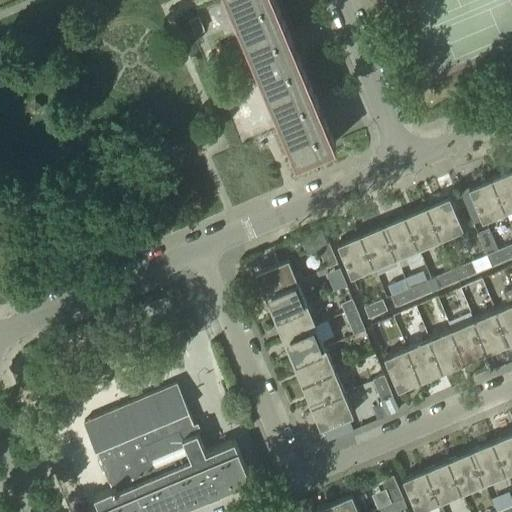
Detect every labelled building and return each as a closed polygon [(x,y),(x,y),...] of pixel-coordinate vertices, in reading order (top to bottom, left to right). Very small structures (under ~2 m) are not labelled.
[(274,0),(228,0),(295,160),(335,143),(274,0)] [(511,168),(490,177),(504,210),(511,206),(511,168)] [(490,177),(468,187),(481,219),(504,210),(490,177)] [(459,190),(448,195),(456,213),(467,209),(459,190)] [(426,204),(440,237),(443,246),(461,238),(457,230),(462,228),(456,213),(448,195),(426,204)] [(426,204),(404,214),(417,246),(419,251),(426,248),(424,243),(440,237),(426,204)] [(404,214),(381,223),(395,256),(417,246),(404,214)] [(381,223),(359,232),(373,265),(395,256),(381,223)] [(487,226),(477,231),(486,254),(491,265),(511,255),(511,242),(497,249),(493,239),(487,226)] [(320,229),(300,237),(307,255),(318,250),(326,267),(337,262),(328,240),(325,241),(320,229)] [(359,232),(337,242),(350,274),(373,265),(359,232)] [(486,254),(471,260),(476,271),(491,265),(486,254)] [(287,257),(255,270),(264,293),(297,279),(301,277),(297,269),(293,271),(287,257)] [(471,260),(434,276),(439,287),(476,271),(471,260)] [(315,284),(335,276),(332,269),(312,277),(315,284)] [(297,279),(264,293),(274,315),(306,301),(297,279)] [(427,279),(408,287),(390,294),(395,305),(432,290),(427,279)] [(508,303),(494,308),(508,341),(511,339),(511,287),(503,290),(508,303)] [(332,296),(321,305),(331,317),(342,309),(332,296)] [(352,298),(340,302),(353,334),(365,329),(352,298)] [(382,298),(363,305),(368,317),(386,309),(382,298)] [(306,301),(274,315),(283,337),(315,324),(306,301)] [(494,308),(472,318),(486,351),(508,341),(494,308)] [(470,313),(448,322),(464,360),(486,351),(472,318),(470,313)] [(328,324),(335,341),(346,336),(339,320),(328,324)] [(441,331),(428,337),(441,369),(464,360),(448,322),(447,320),(438,324),(441,331)] [(315,324),(283,337),(292,360),(325,346),(315,324)] [(187,327),(116,356),(121,366),(191,337),(187,327)] [(428,337),(405,346),(419,379),(441,369),(428,337)] [(325,346),(292,360),(302,382),(334,368),(325,346)] [(405,346),(383,355),(397,388),(419,379),(405,346)] [(334,368),(302,382),(311,404),(344,391),(340,382),(334,368)] [(384,374),(372,379),(381,401),(393,396),(384,374)] [(176,381),(84,420),(112,487),(93,494),(100,511),(164,511),(208,494),(209,495),(221,490),(220,489),(249,477),(233,439),(205,450),(176,381)] [(344,391),(311,404),(320,427),(322,426),(347,415),(353,413),(344,391)] [(347,415),(322,426),(327,439),(347,430),(353,428),(347,415)] [(511,430),(491,439),(505,472),(511,468),(511,430)] [(491,439),(469,448),(483,481),(505,472),(491,439)] [(469,448),(447,458),(461,490),(483,481),(469,448)] [(447,458),(425,467),(439,500),(461,490),(447,458)] [(425,467),(402,476),(416,509),(439,500),(425,467)] [(391,501),(378,507),(379,509),(383,511),(391,511),(406,506),(393,475),(381,479),(391,501)] [(351,492),(319,505),(321,511),(359,511),(357,506),(351,492)]
